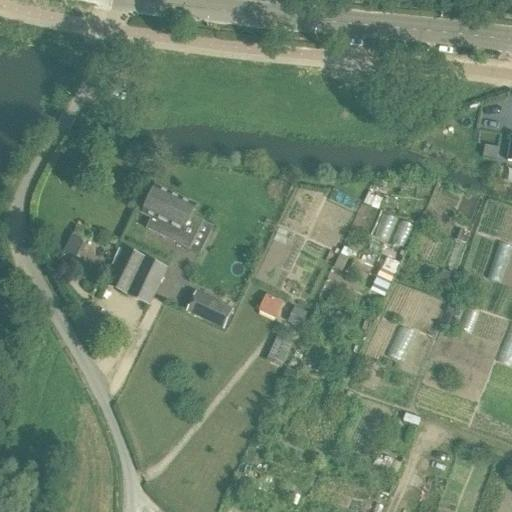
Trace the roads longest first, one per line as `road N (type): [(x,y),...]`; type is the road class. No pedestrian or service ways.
road 1 (unclassified): [(128,511),(132,485),(110,417),(19,229),(32,173),(124,0)]
road 2 (tertiary): [(511,39),(152,0)]
